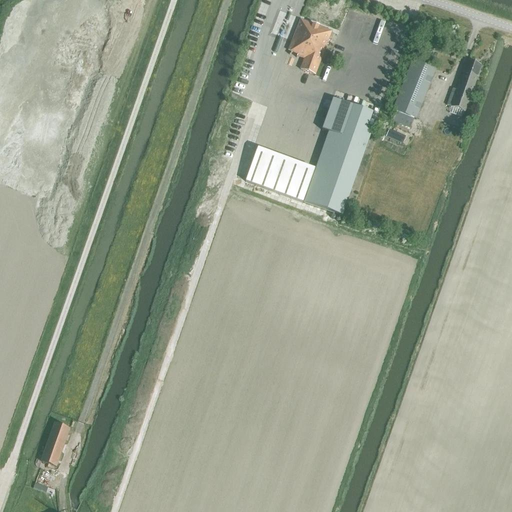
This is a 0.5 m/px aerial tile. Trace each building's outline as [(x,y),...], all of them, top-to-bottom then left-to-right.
[(300,70),(315,76),(332,32),(300,20),(288,52),(297,56),(297,57),(304,60),(300,70)] [(393,123),(410,129),(414,119),(416,120),(437,70),(413,61),(393,110),(396,112),(393,123)] [(477,77),(480,67),(468,62),(464,73),(463,73),(456,91),(453,90),(447,107),(465,113),(477,78),(477,77)] [(304,204),(342,217),(372,132),(333,119),(304,204)] [(391,127),(387,131),(396,139),(400,135),(391,127)] [(41,463),(56,468),(70,429),(54,424),(41,463)] [(37,470),(49,474),(51,469),(39,465),(37,470)]
